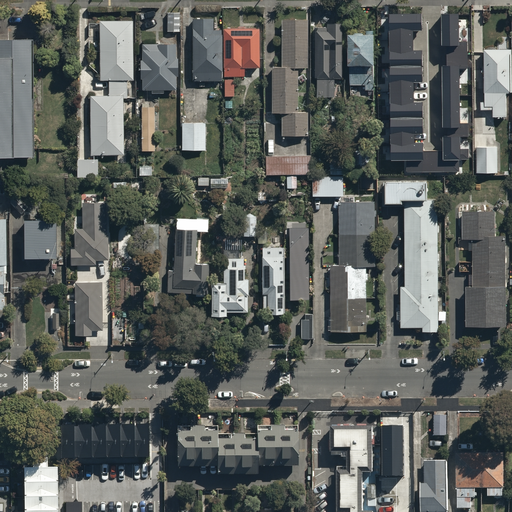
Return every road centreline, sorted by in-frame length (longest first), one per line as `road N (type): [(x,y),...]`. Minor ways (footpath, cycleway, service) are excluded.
road 1 (residential): [(0,379),(511,376)]
road 2 (unknown): [(156,481),(302,480),(302,511)]
